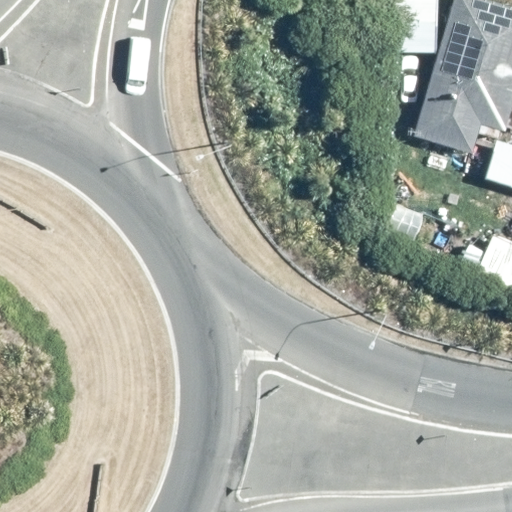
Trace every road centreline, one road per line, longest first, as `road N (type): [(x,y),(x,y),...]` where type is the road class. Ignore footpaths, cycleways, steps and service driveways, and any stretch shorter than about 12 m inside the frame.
road 1 (tertiary): [(179,266),(321,348),(511,398)]
road 2 (trunk): [(179,266),(210,381),(204,460),(185,511)]
road 3 (secondary): [(148,0),(134,143),(151,223)]
road 4 (trunk): [(0,123),(93,166),(151,223)]
